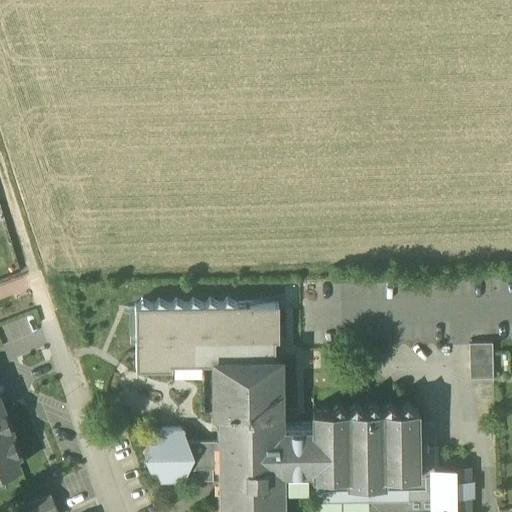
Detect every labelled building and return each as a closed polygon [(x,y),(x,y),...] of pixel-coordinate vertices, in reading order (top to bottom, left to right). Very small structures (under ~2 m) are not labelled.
[(171,362),(214,362),(214,359),(274,358),(274,338),(278,338),(277,302),(134,303),(135,367),(171,367),(171,362)] [(468,343),(469,377),(492,377),(492,342),(468,343)] [(222,466),(222,511),(279,511),(279,492),(280,492),(280,470),(290,470),(290,475),(302,475),(302,470),(313,469),(313,495),(319,495),(323,498),(327,494),(336,494),(340,498),(344,494),(353,494),(357,498),(361,494),(362,494),(369,494),(370,494),(389,511),(463,511),(468,511),(468,493),(469,493),(469,482),(468,482),(467,468),(435,468),(435,444),(418,444),(417,408),(413,408),(406,401),(399,408),(396,408),(389,401),(382,408),(379,408),(372,401),(365,409),(362,409),(355,402),(348,409),(345,409),(338,402),(331,409),(312,409),(312,423),(279,424),(278,358),(274,358),(214,359),(214,362),(215,413),(221,413),(221,439),(222,466)] [(0,473),(1,473),(18,467),(14,457),(19,455),(10,432),(12,432),(0,401),(0,399),(4,397),(0,386),(0,473)] [(160,479),(183,479),(183,477),(187,467),(222,466),(221,439),(187,440),(182,429),(182,427),(159,427),(159,429),(155,439),(149,440),(144,454),(150,468),(156,468),(160,478),(160,479)] [(57,511),(49,492),(16,505),(18,511),(57,511)]
